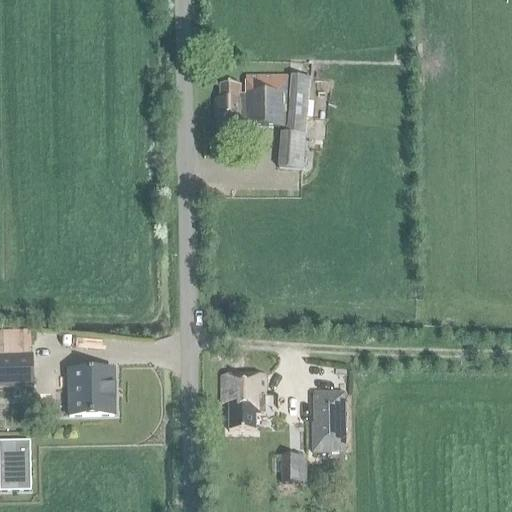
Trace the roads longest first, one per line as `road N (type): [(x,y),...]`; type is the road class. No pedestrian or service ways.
road 1 (tertiary): [(189,511),(180,0)]
road 2 (track): [(511,353),(186,348)]
